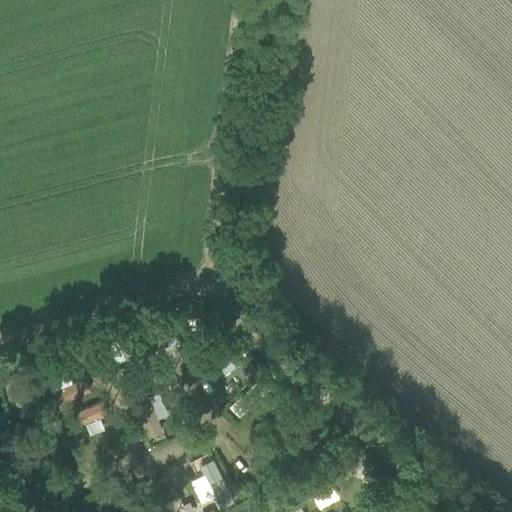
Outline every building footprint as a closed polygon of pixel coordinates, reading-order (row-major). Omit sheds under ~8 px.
[(182,315),(149,326),(154,339),(162,337),(176,332),(186,328),(182,315)] [(132,332),(117,338),(118,338),(125,358),(128,366),(143,360),(132,332)] [(226,340),(195,358),(203,371),(218,362),(231,354),(233,353),(226,340)] [(84,353),(77,356),(81,365),(88,362),(84,353)] [(145,363),(139,366),(141,372),(148,370),(145,363)] [(250,363),(241,369),(246,378),(256,372),(250,363)] [(27,371),(6,379),(21,415),(42,407),(27,371)] [(164,371),(154,375),(157,382),(167,378),(164,371)] [(72,383),(52,392),(57,404),(89,390),(84,378),(72,383)] [(211,401),(224,415),(246,394),(233,380),(211,401)] [(142,386),(129,392),(147,433),(150,434),(160,431),(161,428),(157,418),(147,396),(142,386)] [(102,402),(70,414),(74,426),(85,422),(99,416),(107,414),(102,402)] [(47,411),(40,415),(44,424),(51,421),(47,411)] [(8,428),(0,432),(0,433),(6,443),(14,439),(8,428)] [(37,443),(29,449),(35,457),(43,451),(37,443)] [(344,455),(341,461),(351,468),(355,462),(344,455)] [(202,464),(200,467),(203,474),(214,496),(219,507),(233,500),(213,460),(210,460),(202,464)] [(337,465),(299,486),(306,499),(313,495),(331,485),(344,478),(337,465)] [(9,468),(0,474),(0,479),(20,505),(32,496),(22,484),(12,471),(9,468)] [(375,489),(367,499),(376,507),(382,511),(401,511),(402,511),(399,509),(397,507),(390,502),(375,489)] [(402,501),(395,495),(390,502),(397,507),(402,501)] [(277,500),(271,503),(273,508),(280,505),(277,500)] [(402,511),(403,511),(407,511),(411,508),(404,503),(399,509),(402,511)]
